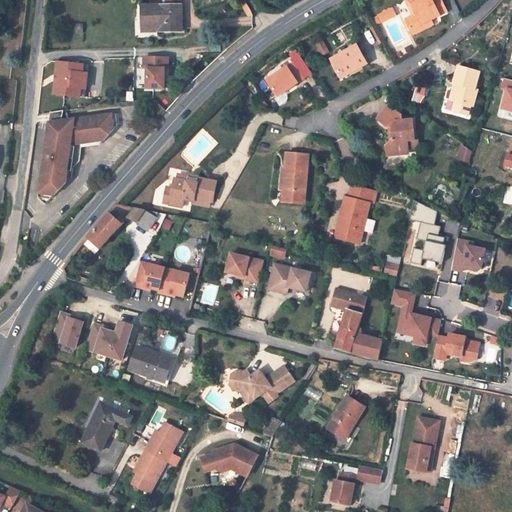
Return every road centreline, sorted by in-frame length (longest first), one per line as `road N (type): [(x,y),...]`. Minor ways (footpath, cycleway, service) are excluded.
road 1 (residential): [(38,275),(294,347),(511,390)]
road 2 (secondary): [(328,0),(206,87),(38,275)]
road 3 (unclassified): [(5,271),(40,0)]
road 4 (residential): [(301,133),(400,72),(492,0)]
